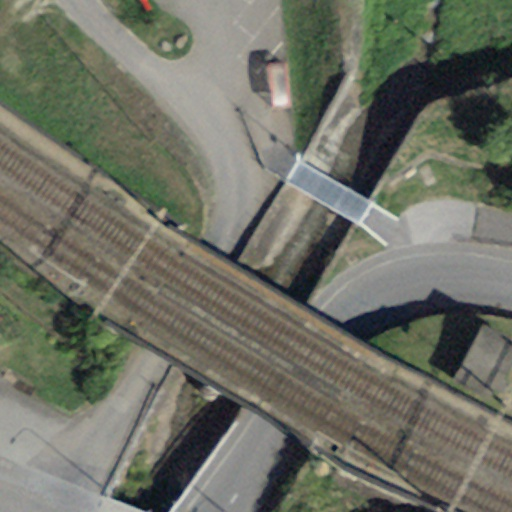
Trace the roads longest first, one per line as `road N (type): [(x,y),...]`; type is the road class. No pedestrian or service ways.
road 1 (unclassified): [(54,511),(145,370),(234,204),(223,153),(78,0)]
road 2 (residential): [(225,511),(347,318),(372,292),(445,275),(511,282)]
